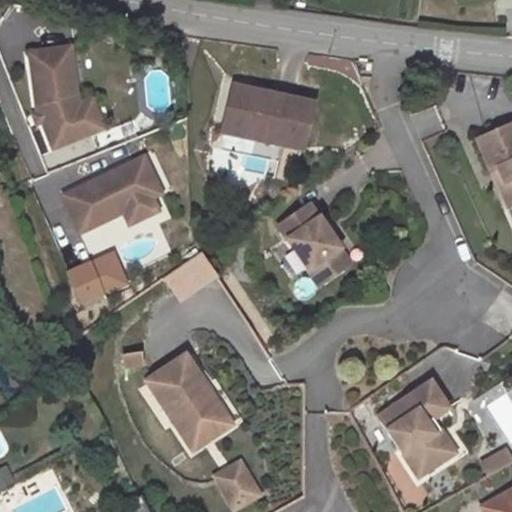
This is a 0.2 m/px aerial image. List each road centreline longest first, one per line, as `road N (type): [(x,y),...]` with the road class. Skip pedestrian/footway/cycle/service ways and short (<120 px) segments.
road 1 (residential): [(294,370),(350,324),(409,308),(440,285),(446,246),(391,106),(388,45)]
road 2 (unclassified): [(388,45),(130,0)]
road 3 (unclassified): [(511,54),(388,45)]
